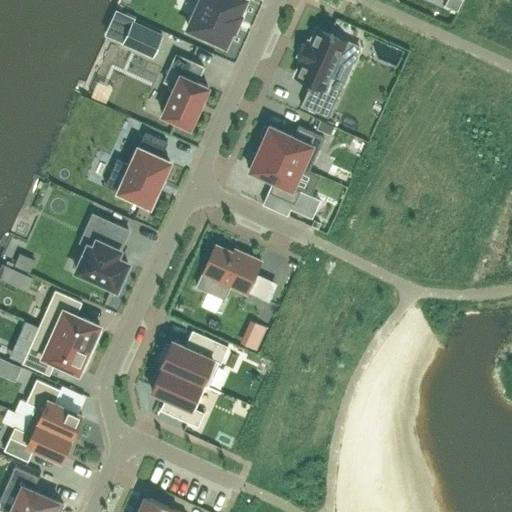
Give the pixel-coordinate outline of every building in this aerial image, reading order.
[(199,0),(188,27),(224,43),(231,28),(233,29),(240,14),(238,13),(243,0),(199,0)] [(445,0),(444,4),(457,10),(461,0),(445,0)] [(162,34),(132,21),(122,42),(152,55),(162,34)] [(303,60),(295,76),(310,83),(301,103),(328,116),(343,81),(329,74),(344,40),(333,35),(334,33),(330,31),(329,33),(317,28),(311,41),(307,39),(299,58),(303,60)] [(162,113),(189,125),(208,85),(197,80),(203,65),(176,53),(164,79),(175,84),(162,113)] [(321,119),(317,128),(331,133),(334,125),(321,119)] [(262,140),(259,147),(301,166),(308,170),(323,136),(298,125),(293,135),(269,125),(268,127),(264,125),(258,138),(262,140)] [(130,164),(117,158),(105,184),(149,204),(155,191),(157,191),(157,190),(156,189),(160,180),(162,181),(162,180),(161,179),(169,160),(160,156),(166,141),(145,131),(138,146),(130,164)] [(301,166),(259,147),(256,153),(252,152),(246,164),(250,166),(249,168),(273,179),(268,190),(294,202),(299,189),(292,186),(301,166)] [(128,229),(105,219),(93,246),(87,244),(76,269),(116,288),(127,262),(116,257),(128,229)] [(215,243),(202,272),(246,292),(260,259),(247,253),(245,257),(215,243)] [(98,327),(99,324),(76,313),(82,301),(55,288),(49,301),(38,325),(92,349),(101,329),(98,327)] [(253,320),(243,343),(255,349),(265,326),(253,320)] [(83,369),(92,349),(38,325),(22,361),(49,373),(54,361),(78,371),(80,368),(83,369)] [(166,342),(159,358),(162,360),(160,365),(162,365),(205,384),(205,385),(207,386),(218,362),(220,363),(228,345),(203,334),(195,350),(172,339),(170,344),(166,342)] [(162,365),(151,390),(172,399),(166,412),(194,424),(200,410),(195,408),(205,385),(205,384),(162,365)] [(29,417),(71,436),(81,413),(54,401),(60,388),(36,377),(26,401),(35,405),(29,417)] [(4,449),(27,459),(33,447),(61,459),(71,436),(29,417),(24,430),(14,425),(4,449)] [(4,489),(17,494),(12,506),(25,511),(58,511),(63,502),(57,500),(33,488),(38,476),(15,465),(4,489)] [(182,511),(145,495),(137,511),(182,511)]
